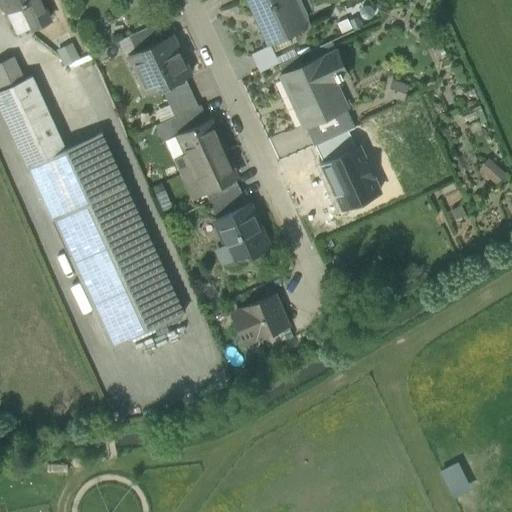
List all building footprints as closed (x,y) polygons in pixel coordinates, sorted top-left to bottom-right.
[(1,0),(7,12),(21,5),(31,0),(1,0)] [(40,0),(31,0),(21,5),(31,28),(32,29),(50,20),(40,0)] [(247,0),(268,45),(269,44),(286,37),(301,30),(287,0),(247,0)] [(287,0),(301,30),(306,28),(293,0),(287,0)] [(17,34),(31,28),(21,5),(7,12),(17,34)] [(136,34),(143,50),(169,37),(162,22),(136,34)] [(119,41),(126,58),(143,50),(136,34),(119,41)] [(141,79),(149,94),(189,75),(171,36),(169,37),(143,50),(126,58),(138,81),(141,79)] [(286,37),(269,44),(273,52),(290,44),(286,37)] [(63,63),(77,57),(71,43),(57,49),(63,63)] [(275,58),(279,65),(298,57),(294,49),(275,58)] [(304,124),(344,106),(333,81),(347,74),(337,52),(303,68),(284,76),(282,77),(304,124)] [(279,65),(284,76),(303,68),(298,57),(279,65)] [(0,63),(0,87),(1,90),(23,80),(13,58),(0,63)] [(0,105),(28,166),(29,166),(65,150),(31,77),(23,80),(1,90),(0,90),(0,105)] [(386,92),(401,99),(406,89),(391,81),(386,92)] [(165,93),(170,104),(192,94),(187,83),(165,93)] [(198,106),(192,94),(170,104),(175,116),(198,106)] [(175,116),(170,104),(155,111),(160,123),(175,116)] [(199,105),(198,106),(175,116),(182,132),(206,122),(199,105)] [(304,124),(314,146),(348,130),(354,127),(344,106),(304,124)] [(182,132),(175,116),(160,123),(155,126),(163,144),(168,141),(178,136),(178,135),(182,132)] [(178,135),(178,136),(193,169),(226,155),(210,120),(206,122),(182,132),(178,135)] [(314,146),(323,163),(355,148),(348,130),(314,146)] [(102,134),(65,150),(29,166),(52,218),(125,185),(102,134)] [(182,174),(193,169),(178,136),(168,141),(182,174)] [(379,192),(358,147),(355,148),(323,163),(322,163),(343,209),(379,192)] [(236,177),(226,155),(193,169),(204,192),(205,191),(233,178),(234,177),(236,177)] [(479,169),(497,182),(505,170),(487,157),(479,169)] [(182,174),(193,196),(204,192),(193,169),(182,174)] [(205,191),(210,202),(238,189),(233,178),(205,191)] [(184,313),(125,185),(52,218),(111,346),(184,313)] [(239,188),(238,189),(210,202),(209,202),(216,219),(247,205),(239,188)] [(228,245),(234,259),(248,253),(250,256),(268,248),(257,223),(256,224),(247,205),(216,219),(215,219),(227,245),(228,245)] [(242,308),(244,311),(254,336),(256,340),(265,336),(288,326),(274,294),(242,308)] [(242,341),(254,336),(244,311),(232,317),(242,341)] [(265,336),(270,347),(293,337),(288,326),(265,336)] [(471,491),(457,463),(439,472),(453,500),(471,491)]
